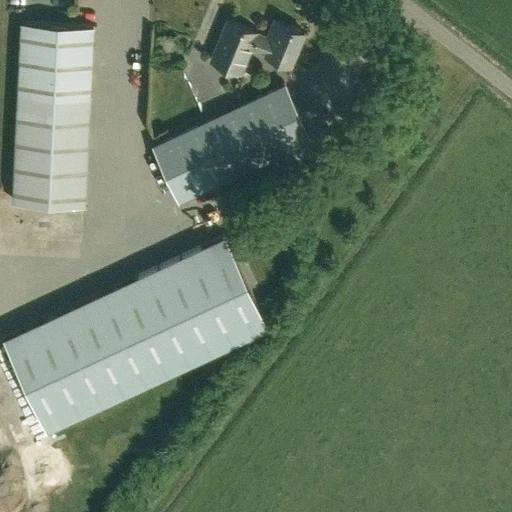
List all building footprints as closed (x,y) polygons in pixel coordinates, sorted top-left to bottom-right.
[(291,64),(305,31),(275,19),(268,37),(258,32),(252,47),(266,52),(265,53),(291,64)] [(252,47),(258,32),(228,20),(211,60),(241,72),(252,47)] [(85,204),(94,24),(22,21),(13,200),(85,204)] [(291,159),(315,147),(310,138),(311,137),(286,83),(155,144),(180,198),(286,149),(291,159)] [(277,163),(285,159),(282,153),(274,157),(277,163)] [(268,326),(225,233),(4,336),(47,428),(268,326)]
